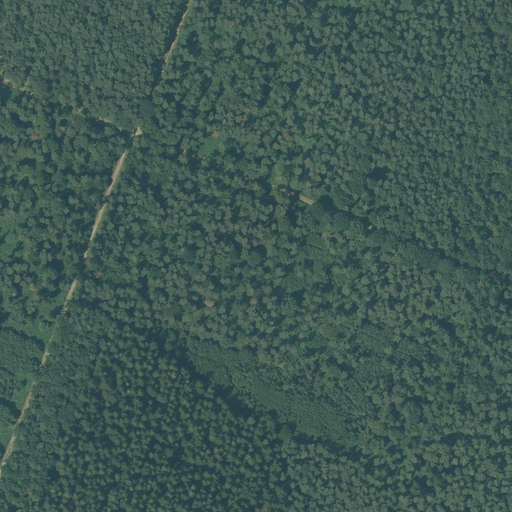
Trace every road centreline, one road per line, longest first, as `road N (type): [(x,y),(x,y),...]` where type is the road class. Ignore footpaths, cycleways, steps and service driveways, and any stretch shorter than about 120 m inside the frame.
road 1 (track): [(492,271),(134,132)]
road 2 (track): [(0,470),(134,132)]
road 3 (track): [(492,271),(462,374),(460,511)]
road 4 (track): [(134,132),(47,161),(0,190)]
road 5 (track): [(134,132),(0,79)]
road 6 (track): [(134,132),(187,0)]
